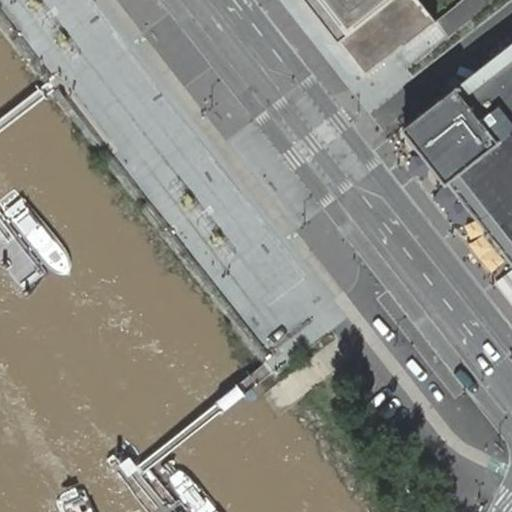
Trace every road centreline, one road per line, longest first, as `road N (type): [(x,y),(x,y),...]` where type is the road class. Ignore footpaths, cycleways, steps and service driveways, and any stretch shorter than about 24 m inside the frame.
road 1 (secondary): [(198,0),(511,386)]
road 2 (secondary): [(511,339),(242,0)]
